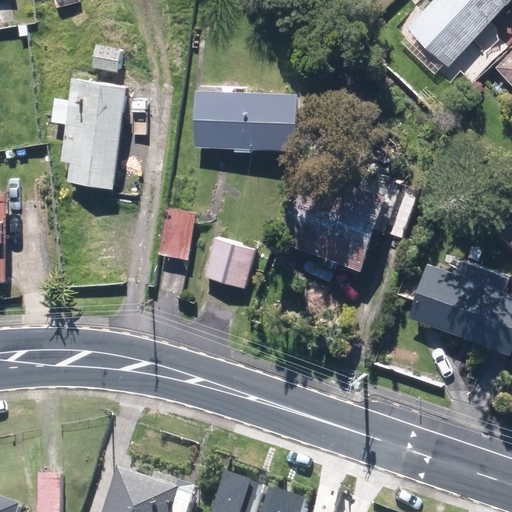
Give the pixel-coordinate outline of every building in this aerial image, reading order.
[(511,0),(436,0),(412,26),(453,65),(511,4),(511,0)] [(125,47),(98,45),(97,69),(124,70),(125,47)] [(511,52),(498,66),(511,80),(511,52)] [(129,82),(77,77),(74,99),(59,98),(57,121),(71,123),(69,144),(63,143),(61,160),(76,161),(74,182),(118,186),(129,82)] [(305,92),(201,87),(199,144),(302,149),(305,92)] [(382,178),(325,157),(293,241),(336,257),(333,265),(342,269),(345,261),(366,269),(381,230),(387,232),(406,182),(384,174),(382,178)] [(8,198),(0,198),(0,282),(9,282),(9,255),(2,255),(3,240),(8,240),(8,198)] [(199,210),(168,206),(162,254),(192,258),(199,210)] [(262,247),(219,237),(208,278),(251,289),(262,247)] [(511,292),(434,265),(415,316),(511,350),(511,292)] [(122,467),(106,511),(186,511),(194,492),(122,467)] [(224,470),(210,511),(249,511),(259,483),(250,480),(251,478),(224,470)] [(63,511),(66,474),(42,473),(40,511),(63,511)] [(269,486),(260,511),(300,511),(305,496),(273,486),(272,488),(269,486)] [(0,496),(0,511),(21,511),(24,505),(0,496)]
